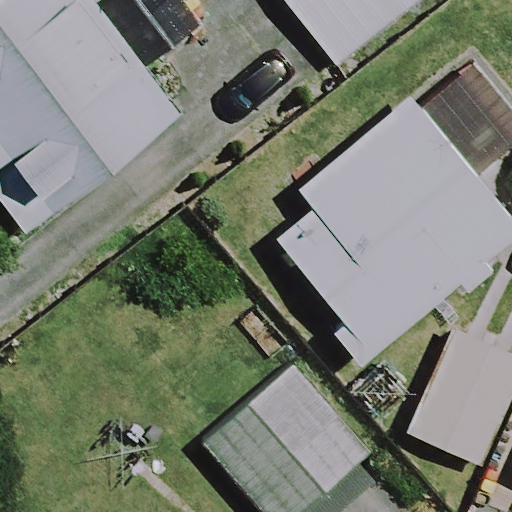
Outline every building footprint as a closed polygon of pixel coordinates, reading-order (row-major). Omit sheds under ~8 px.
[(125,0),(0,0),(0,221),(10,239),(201,122),(125,0)] [(274,0),(334,73),(422,0),(274,0)] [(511,27),(511,24),(491,0),(461,0),(399,52),(433,93),(511,27)] [(511,225),(511,220),(405,102),(252,241),(362,362),(511,225)] [(511,378),(511,349),(440,326),(401,444),(482,470),(511,378)] [(293,511),(359,448),(282,370),(194,457),(247,511),(293,511)]
